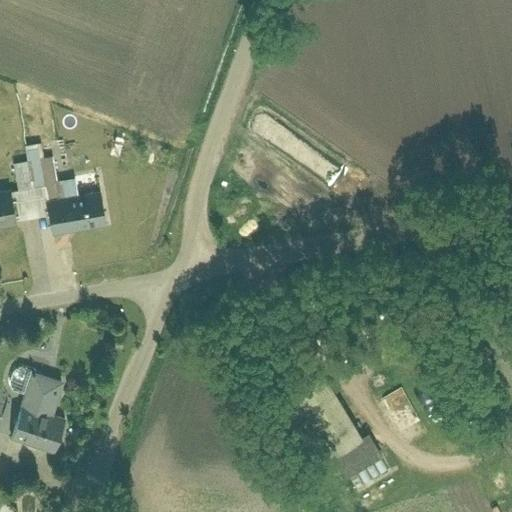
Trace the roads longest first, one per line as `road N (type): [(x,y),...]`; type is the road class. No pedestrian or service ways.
road 1 (residential): [(511,201),(217,254),(176,277)]
road 2 (unclassified): [(259,0),(204,153),(193,199),(194,253),(176,277)]
road 3 (unclassified): [(176,277),(78,511)]
road 4 (residential): [(0,308),(176,277)]
